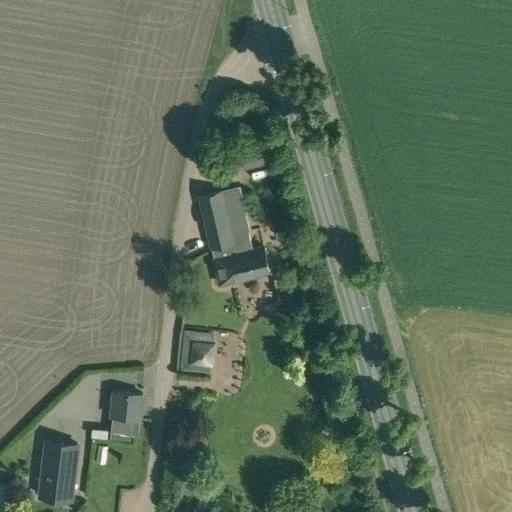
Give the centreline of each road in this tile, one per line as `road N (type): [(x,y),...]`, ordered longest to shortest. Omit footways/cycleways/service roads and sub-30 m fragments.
road 1 (unclassified): [(142,511),(199,121),(230,70),(274,34)]
road 2 (primary): [(410,511),(274,34)]
